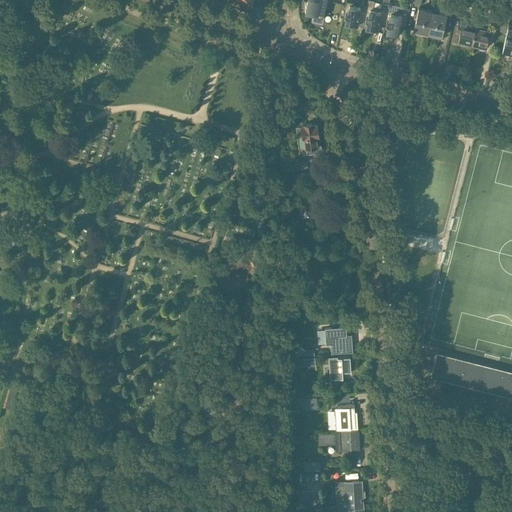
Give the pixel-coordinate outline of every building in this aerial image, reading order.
[(328,8),(330,1),(324,0),(311,0),(312,1),(307,0),(307,1),(304,0),(305,10),(305,11),(311,13),(312,14),(313,14),(312,20),(322,22),(325,8),(328,8)] [(354,2),(346,0),(343,17),(347,18),(346,22),(348,23),(356,28),(357,25),(363,26),(364,22),(367,8),(366,8),(367,5),(360,3),(360,6),(353,5),(354,2)] [(368,28),(376,33),(378,25),(384,26),(388,9),(389,3),(382,2),(381,7),(373,6),(374,0),(367,0),(367,5),(366,8),(367,8),(364,22),(363,26),(363,27),(368,28)] [(455,12),(458,0),(449,0),(447,10),(455,12)] [(464,0),(461,0),(458,0),(455,12),(461,13),(464,0)] [(504,4),(498,2),(493,21),(500,22),(504,4)] [(500,22),(508,24),(511,5),(511,4),(505,2),(504,4),(500,22)] [(388,9),(384,26),(388,27),(387,31),(389,31),(389,32),(397,37),(398,32),(405,33),(410,7),(403,6),(402,12),(388,9)] [(428,33),(433,11),(419,7),(413,30),(428,33)] [(447,14),(433,11),(428,33),(442,36),(447,14)] [(471,19),(460,16),(457,26),(461,27),(458,41),(472,44),(477,21),(471,19)] [(485,47),(491,23),(477,20),(477,21),(472,44),(485,47)] [(511,27),(508,26),(502,50),(511,52),(511,24),(511,27)] [(301,127),(296,128),(297,137),(302,136),(303,138),(304,137),(306,153),(322,151),(320,135),(319,135),(317,124),(313,124),(313,123),(304,124),(304,125),(301,126),(301,127)] [(308,168),(307,161),(297,162),(298,169),(300,169),(308,168)] [(310,204),(302,205),(303,215),(311,214),(310,204)] [(289,205),(282,205),(282,216),(290,216),(289,205)] [(266,216),(256,216),(257,236),(267,235),(266,216)] [(232,221),(229,231),(253,236),(255,226),(232,221)] [(352,342),(349,342),(349,334),(347,334),(346,326),(325,327),(326,344),(331,344),(331,352),(353,351),(352,342)] [(462,384),(467,385),(511,396),(511,370),(437,352),(434,364),(431,376),(462,384)] [(328,356),(330,378),(343,378),(343,372),(351,371),(350,356),(338,357),(338,355),(328,356)] [(300,358),(300,366),(315,365),(314,357),(300,358)] [(237,374),(230,363),(210,375),(217,386),(237,374)] [(223,410),(211,393),(201,400),(213,417),(223,410)] [(302,396),(295,397),(296,407),(302,406),(302,408),(317,407),(316,397),(302,398),(302,396)] [(338,407),(334,408),(336,429),(357,428),(356,411),(355,411),(354,404),(338,405),(338,407)] [(359,448),(358,429),(318,432),(319,445),(337,443),(338,449),(359,448)] [(167,457),(172,448),(161,443),(157,451),(167,457)] [(242,462),(243,459),(234,455),(233,457),(226,454),(220,466),(241,477),(247,465),(242,462)] [(303,462),(303,471),(320,470),(320,461),(303,462)] [(337,481),(339,509),(346,508),(362,507),(362,498),(365,498),(365,490),(361,490),(361,489),(359,489),(359,480),(337,481)] [(296,498),(297,510),(322,508),(321,496),(320,496),(320,490),(309,491),(310,497),(309,497),(309,498),(296,498)]
